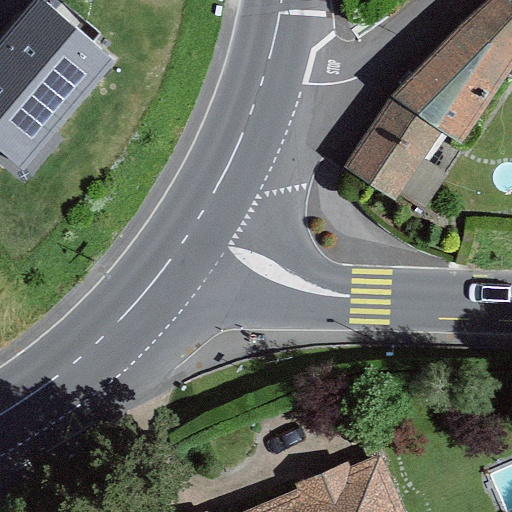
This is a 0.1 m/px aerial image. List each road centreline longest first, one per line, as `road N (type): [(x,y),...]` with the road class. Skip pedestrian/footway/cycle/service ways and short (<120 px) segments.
road 1 (unclassified): [(193,229),(314,290),(511,304)]
road 2 (tertiary): [(0,416),(52,384),(121,319),(193,229)]
road 3 (residential): [(451,0),(375,66),(304,83),(263,78)]
road 4 (tertiary): [(193,229),(232,161),(263,78)]
